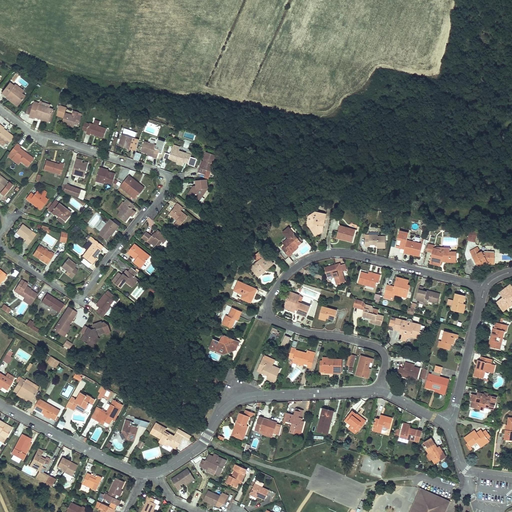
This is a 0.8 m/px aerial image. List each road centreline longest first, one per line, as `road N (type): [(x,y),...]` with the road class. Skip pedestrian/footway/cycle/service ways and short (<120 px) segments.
road 1 (residential): [(0,245),(83,296),(169,184),(161,174),(31,134),(0,108)]
road 2 (residential): [(381,388),(385,359),(375,346),(303,333),(272,318),(269,301),(282,279),(307,259),(344,253),(486,287)]
road 3 (residential): [(381,388),(243,398),(225,408),(199,446),(154,473)]
road 4 (residential): [(143,474),(0,404)]
road 5 (residential): [(443,423),(455,405),(486,287)]
